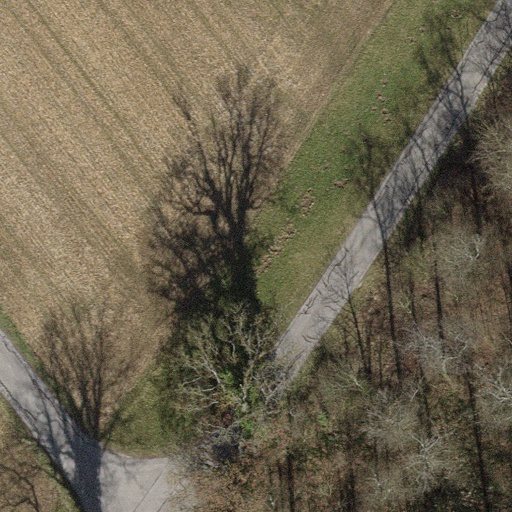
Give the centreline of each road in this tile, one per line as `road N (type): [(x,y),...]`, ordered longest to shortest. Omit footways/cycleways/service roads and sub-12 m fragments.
road 1 (unclassified): [(511,15),(345,281),(183,511)]
road 2 (unclassified): [(0,349),(125,511)]
